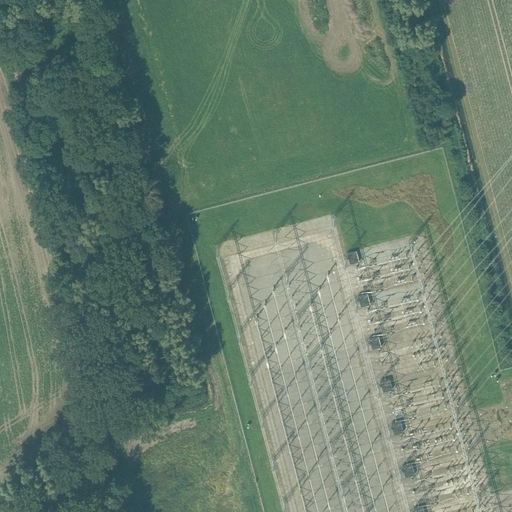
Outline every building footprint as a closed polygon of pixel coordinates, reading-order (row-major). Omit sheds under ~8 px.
[(356,251),(347,254),(350,264),(359,262),(356,251)] [(368,294),(358,296),(361,307),(370,304),(368,294)] [(379,336),(369,339),(372,349),(381,347),(379,336)] [(390,379),(381,381),(383,392),(392,389),(390,379)] [(401,421),(392,424),(394,434),(404,432),(401,421)] [(412,464),(403,466),(406,477),(415,475),(412,464)]
